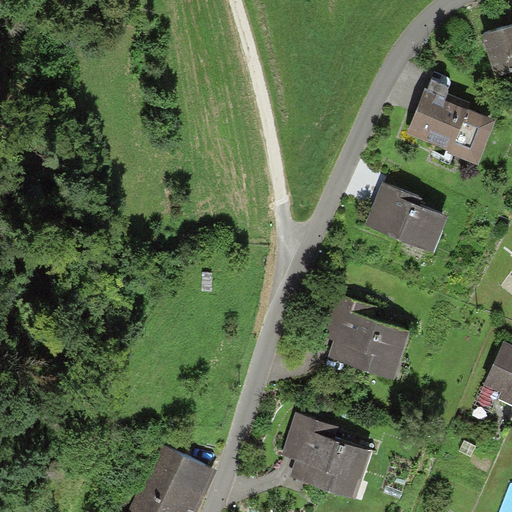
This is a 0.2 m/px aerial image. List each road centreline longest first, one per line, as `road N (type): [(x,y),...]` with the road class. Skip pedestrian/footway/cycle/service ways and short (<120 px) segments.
road 1 (residential): [(212,511),(297,256),(403,44),(448,0)]
road 2 (track): [(235,0),(297,256)]
